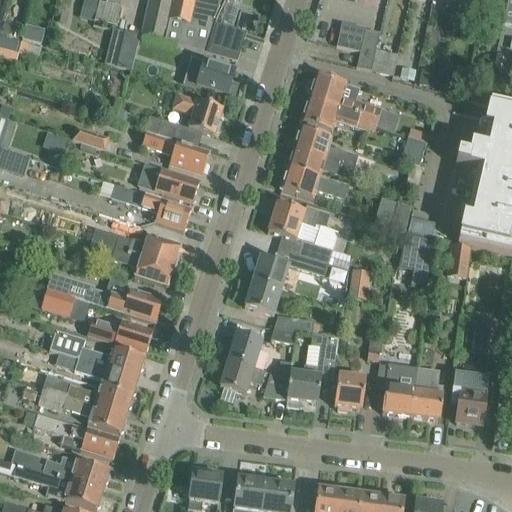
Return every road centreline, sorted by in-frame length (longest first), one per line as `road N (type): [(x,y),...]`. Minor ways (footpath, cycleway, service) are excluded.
road 1 (residential): [(166,426),(301,0)]
road 2 (residential): [(166,426),(511,478)]
